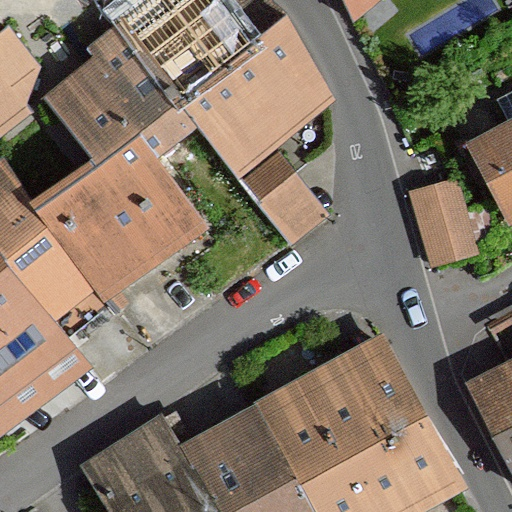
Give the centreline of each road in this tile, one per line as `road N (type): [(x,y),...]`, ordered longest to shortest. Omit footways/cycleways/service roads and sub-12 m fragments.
road 1 (residential): [(0,494),(266,307),(388,236)]
road 2 (residential): [(388,236),(351,81),(309,0)]
road 3 (residential): [(498,511),(416,330)]
